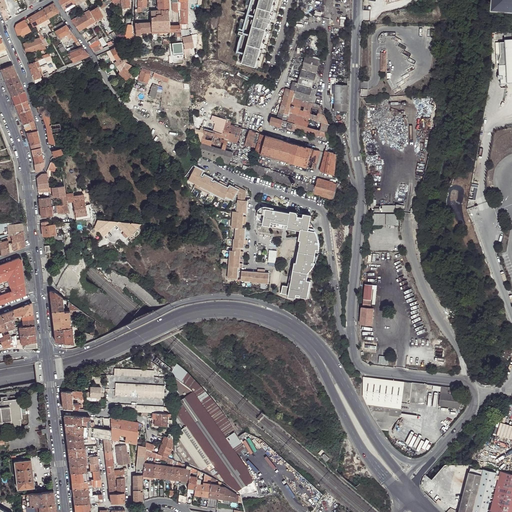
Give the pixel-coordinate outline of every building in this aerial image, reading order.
[(75,2),(73,0),(58,0),(64,9),(68,6),(75,2)] [(131,0),(120,0),(122,7),(122,9),(132,7),(132,3),(131,3),(129,3),(129,0),(130,0),(131,0)] [(158,0),(159,10),(169,10),(168,0),(158,0)] [(258,0),(254,16),(249,35),(244,53),(241,62),(261,67),(274,22),(279,0),(258,0)] [(511,0),(491,0),(491,2),(490,10),(511,11),(511,0)] [(180,25),(180,29),(187,29),(187,2),(180,2),(180,3),(180,9),(178,9),(179,18),(180,25)] [(53,3),(42,10),(48,19),(57,13),(57,14),(59,13),(53,3)] [(91,10),(91,9),(90,10),(96,20),(103,16),(102,14),(97,7),(91,10)] [(42,10),(28,18),(33,27),(36,25),(40,23),(44,21),(48,19),(42,10)] [(96,20),(90,10),(85,13),(86,15),(92,22),(96,20)] [(169,10),(159,10),(150,11),(151,22),(151,32),(170,31),(170,25),(169,10)] [(85,27),(92,22),(86,15),(80,19),(85,27)] [(85,27),(80,19),(77,20),(73,22),(79,31),(80,30),(85,27)] [(15,28),(18,37),(31,31),(24,20),(21,22),(16,24),(15,28)] [(61,23),(53,28),(54,29),(55,31),(65,26),(62,22),(61,23)] [(151,32),(151,22),(140,23),(141,33),(151,32)] [(71,32),(66,25),(65,26),(55,31),(59,38),(69,33),(71,32)] [(125,42),(125,43),(133,40),(133,35),(132,25),(128,25),(124,39),(124,41),(125,42)] [(112,41),(118,38),(113,31),(108,34),(112,41)] [(71,32),(69,33),(76,43),(78,41),(71,32)] [(191,35),(182,37),(185,49),(194,47),(191,35)] [(21,45),(25,54),(34,50),(44,47),(46,46),(43,40),(41,41),(40,40),(43,39),(42,37),(42,38),(40,39),(39,38),(38,37),(37,37),(38,39),(21,45)] [(506,81),(505,41),(503,41),(499,59),(499,64),(498,64),(498,74),(497,74),(497,78),(500,78),(500,83),(509,83),(509,81),(506,81)] [(62,53),(66,50),(62,44),(58,46),(62,53)] [(68,53),(73,62),(89,56),(83,47),(80,48),(68,53)] [(121,57),(116,47),(111,50),(116,60),(121,57)] [(13,64),(6,50),(0,51),(0,67),(1,69),(13,64)] [(113,62),(116,60),(111,50),(107,52),(113,62)] [(35,62),(37,61),(40,60),(41,62),(51,58),(51,59),(54,58),(51,53),(48,54),(34,59),(35,62)] [(308,102),(314,80),(320,58),(306,54),(298,84),(293,82),(291,90),(286,89),(277,119),(271,117),(269,124),(281,127),(328,141),(328,142),(331,142),(334,142),(328,123),(320,105),(316,104),(308,102)] [(125,63),(122,59),(121,57),(116,60),(119,65),(121,69),(123,65),(125,63)] [(35,83),(41,80),(37,70),(35,62),(31,64),(28,65),(35,83)] [(17,74),(13,64),(1,69),(5,79),(17,74)] [(131,74),(127,70),(123,65),(121,69),(119,72),(119,74),(125,80),(128,78),(131,74)] [(150,75),(150,72),(142,69),(139,75),(138,80),(147,83),(150,75)] [(168,83),(169,79),(154,73),(153,77),(168,83)] [(20,80),(17,74),(5,79),(7,86),(20,80)] [(25,91),(20,80),(7,86),(12,96),(25,91)] [(321,82),(314,80),(308,102),(316,104),(320,90),(319,89),(321,82)] [(149,96),(155,98),(155,97),(160,98),(163,87),(153,84),(149,96)] [(335,110),(347,111),(348,85),(343,85),(335,84),(335,110)] [(27,100),(25,91),(12,96),(15,105),(27,100)] [(30,108),(27,100),(15,105),(18,113),(30,108)] [(50,125),(51,125),(50,119),(49,116),(48,113),(41,105),(40,106),(37,107),(39,114),(39,113),(41,112),(46,125),(49,145),(55,144),(53,135),(50,125)] [(33,120),(30,108),(18,113),(23,124),(33,120)] [(193,114),(197,142),(201,143),(207,119),(193,114)] [(201,143),(225,150),(226,147),(228,141),(228,140),(237,142),(241,128),(230,125),(231,121),(226,120),(214,116),(213,119),(217,120),(216,121),(207,119),(201,143)] [(36,131),(33,120),(23,124),(26,133),(36,131)] [(62,133),(60,124),(51,125),(50,125),(53,135),(62,133)] [(39,142),(36,131),(26,133),(30,145),(39,142)] [(302,166),(309,168),(315,169),(320,151),(266,135),(266,136),(260,134),(249,131),(245,145),(256,148),(255,152),(261,154),(302,166)] [(200,155),(229,164),(232,152),(225,150),(201,143),(197,142),(198,155),(200,155)] [(42,153),(41,148),(31,150),(33,156),(42,153)] [(54,157),(62,154),(62,152),(61,149),(57,150),(52,151),(54,157)] [(319,171),(334,174),(336,154),(325,151),(319,171)] [(42,153),(33,156),(34,164),(44,161),(43,160),(42,153)] [(44,161),(34,164),(36,172),(40,170),(41,170),(43,167),(44,166),(44,165),(44,161)] [(51,162),(49,165),(47,170),(54,172),(56,164),(53,162),(52,161),(51,162)] [(249,171),(333,200),(337,184),(318,178),(315,186),(252,163),(249,171)] [(237,194),(237,195),(243,196),(243,191),(240,190),(241,188),(235,185),(233,187),(230,185),(228,188),(225,186),(226,184),(219,180),(218,182),(214,181),(214,182),(210,180),(211,178),(204,174),(203,176),(199,175),(202,170),(198,168),(197,170),(193,168),(189,177),(192,179),(191,181),(195,183),(198,185),(197,188),(205,192),(206,189),(223,197),(225,195),(232,199),(235,193),(237,194)] [(36,178),(38,190),(38,192),(48,191),(47,187),(49,187),(47,174),(47,173),(42,174),(39,176),(36,178)] [(52,187),(53,196),(55,196),(60,196),(66,195),(64,185),(52,187)] [(72,201),(74,207),(85,205),(85,204),(83,194),(78,195),(71,196),(72,201)] [(39,198),(40,207),(51,206),(50,197),(39,198)] [(244,200),(237,199),(236,211),(232,210),(230,226),(234,226),(233,238),(232,238),(231,251),(228,251),(225,278),(235,279),(236,267),(240,268),(240,264),(238,264),(239,255),(241,256),(242,252),(239,251),(239,247),(242,247),(243,243),(245,243),(246,239),(243,239),(244,227),(241,227),(242,223),(244,223),(245,216),(242,215),(242,211),(245,212),(246,200),(244,200)] [(398,225),(397,212),(404,212),(404,204),(383,204),(383,207),(376,207),(375,200),(371,200),(372,225),(398,225)] [(57,212),(57,213),(68,212),(67,204),(61,205),(59,205),(56,205),(57,212)] [(74,207),(75,216),(87,215),(85,205),(74,207)] [(40,207),(41,217),(52,215),(51,206),(40,207)] [(298,295),(304,296),(308,280),(304,279),(305,271),(310,266),(312,263),(315,255),(316,252),(313,251),(314,248),(316,248),(317,244),(316,240),(315,235),(312,227),(310,224),(308,221),(309,215),(302,213),(301,217),(295,216),(296,212),(289,211),(288,212),(274,209),(273,212),(271,212),(272,209),(261,207),(260,207),(258,208),(257,209),(256,212),(255,216),(262,217),(261,224),(269,225),(269,222),(278,224),(278,225),(282,226),(282,223),(286,224),(285,227),(299,230),(297,239),(299,239),(294,262),(292,262),(288,284),(277,282),(275,290),(282,291),(293,294),(294,291),(298,292),(298,295)] [(118,221),(98,220),(95,226),(96,227),(100,232),(103,235),(116,223),(118,221)] [(129,223),(118,221),(116,223),(124,231),(128,236),(129,236),(136,229),(134,227),(137,224),(129,223)] [(71,222),(62,222),(63,236),(72,236),(71,222)] [(12,235),(23,231),(22,223),(7,224),(7,226),(9,234),(0,235),(0,239),(3,238),(7,237),(12,235)] [(42,226),(43,236),(55,234),(54,224),(48,225),(42,226)] [(12,243),(24,238),(23,231),(12,235),(12,243)] [(9,244),(12,243),(12,235),(7,237),(8,240),(4,241),(0,242),(0,246),(1,255),(10,252),(9,244)] [(25,246),(24,238),(12,243),(13,251),(25,246)] [(0,265),(0,281),(1,281),(6,279),(7,281),(11,290),(0,294),(0,304),(21,296),(26,295),(22,259),(19,258),(0,265)] [(266,284),(266,274),(262,273),(262,270),(255,270),(255,272),(239,271),(238,279),(238,281),(249,282),(249,283),(258,283),(266,284)] [(364,283),(363,298),(371,299),(372,283),(364,283)] [(64,310),(63,302),(62,296),(55,291),(54,291),(50,290),(52,311),(64,310)] [(364,300),(363,307),(370,308),(371,301),(364,300)] [(80,309),(70,302),(69,308),(70,311),(76,310),(80,309)] [(28,304),(13,310),(14,316),(17,316),(22,316),(33,314),(31,303),(28,304)] [(370,308),(363,307),(362,307),(360,324),(372,325),(373,308),(370,308)] [(14,316),(13,310),(1,314),(7,329),(11,328),(15,326),(14,321),(14,316)] [(69,317),(68,311),(64,311),(52,313),(53,320),(69,318),(69,317)] [(7,329),(1,314),(0,314),(0,335),(9,333),(7,329)] [(70,327),(69,318),(53,320),(53,325),(54,329),(70,327)] [(35,333),(34,325),(23,327),(19,327),(20,334),(21,336),(35,333)] [(70,327),(54,329),(55,341),(74,343),(73,339),(71,327),(70,327)] [(10,337),(9,334),(9,333),(0,335),(0,339),(1,343),(3,348),(13,345),(10,337)] [(36,342),(35,333),(21,336),(21,339),(16,339),(17,344),(22,343),(36,342)] [(245,451),(238,437),(227,419),(220,409),(209,396),(199,384),(186,371),(187,370),(178,362),(173,370),(171,375),(180,382),(193,392),(200,402),(216,424),(223,434),(238,455),(245,451)] [(154,370),(113,368),(113,375),(154,377),(154,370)] [(247,469),(238,455),(223,434),(216,424),(200,402),(193,392),(180,382),(171,375),(170,374),(170,378),(170,396),(171,401),(171,402),(171,413),(172,435),(173,439),(174,450),(174,451),(174,460),(179,461),(183,464),(187,465),(191,467),(198,470),(205,473),(206,473),(212,477),(216,479),(218,480),(220,481),(221,482),(225,484),(240,493),(250,492),(256,491),(255,486),(251,478),(247,469)] [(432,385),(363,377),(363,396),(371,414),(381,430),(388,431),(389,430),(388,430),(389,424),(393,424),(399,417),(400,417),(402,401),(405,402),(424,404),(427,388),(432,389),(432,385)] [(116,389),(163,392),(163,385),(116,383),(116,389)] [(458,407),(460,394),(448,392),(448,388),(441,386),(439,405),(458,407)] [(97,398),(101,398),(101,387),(90,387),(90,392),(90,397),(97,398)] [(163,398),(163,392),(116,389),(115,396),(163,398)] [(72,409),(72,404),(71,391),(61,391),(62,398),(62,402),(63,408),(72,409)] [(0,405),(0,408),(0,422),(2,422),(3,426),(8,425),(21,424),(18,399),(0,400),(0,405)] [(152,412),(162,413),(162,406),(115,404),(114,411),(141,412),(146,412),(152,412)] [(166,425),(166,413),(162,413),(152,412),(152,420),(154,420),(154,425),(154,427),(158,427),(158,425),(166,425)] [(64,415),(65,423),(82,425),(81,416),(64,415)] [(82,425),(91,426),(91,425),(90,421),(90,416),(81,416),(82,425)] [(129,421),(111,418),(111,428),(112,437),(136,442),(138,430),(137,430),(138,423),(133,422),(133,421),(129,420),(129,421)] [(511,425),(501,422),(497,434),(511,438),(511,425)] [(83,434),(90,436),(91,426),(82,425),(65,423),(66,431),(83,434)] [(95,437),(103,438),(110,439),(112,439),(112,437),(111,428),(103,427),(103,428),(91,426),(90,436),(95,436),(95,437)] [(84,446),(83,440),(83,434),(66,431),(68,447),(84,446)] [(172,449),(174,450),(173,439),(166,437),(164,436),(161,445),(170,448),(172,449)] [(110,444),(110,439),(103,438),(107,466),(110,493),(111,503),(125,502),(125,492),(124,477),(124,476),(127,476),(127,475),(126,469),(126,467),(123,467),(123,469),(113,470),(112,459),(111,449),(110,444)] [(145,449),(151,452),(153,445),(145,442),(144,446),(145,446),(144,449),(145,449)] [(116,446),(118,464),(128,463),(127,453),(126,445),(116,446)] [(142,474),(143,474),(143,476),(154,477),(154,464),(145,463),(144,463),(144,456),(145,449),(144,449),(145,446),(144,446),(139,445),(136,474),(142,474)] [(167,457),(170,448),(161,445),(157,454),(167,457)] [(68,447),(69,456),(85,455),(84,446),(68,447)] [(144,456),(146,456),(155,457),(155,453),(151,452),(145,449),(144,456)] [(154,463),(154,464),(157,465),(158,458),(166,461),(167,457),(157,454),(155,453),(155,457),(155,458),(154,463)] [(90,463),(98,462),(97,455),(91,456),(91,454),(87,454),(85,455),(69,456),(70,465),(86,463),(88,463),(90,463)] [(34,486),(31,459),(14,461),(18,488),(34,486)] [(70,465),(70,472),(86,471),(86,463),(70,465)] [(154,477),(164,478),(166,466),(157,465),(154,464),(154,477)] [(190,472),(191,467),(187,465),(187,469),(183,468),(181,480),(189,482),(190,476),(190,472)] [(469,470),(457,466),(450,491),(454,492),(463,495),(469,470)] [(458,511),(472,511),(483,469),(470,467),(469,470),(463,495),(462,500),(458,511)] [(483,469),(472,511),(486,511),(496,472),(483,469)] [(92,479),(100,479),(99,470),(91,471),(92,479)] [(70,472),(72,481),(87,480),(86,473),(86,471),(70,472)] [(511,511),(511,473),(503,471),(500,471),(500,474),(494,498),(493,500),(491,509),(491,511),(495,511),(511,511)] [(133,475),(133,501),(143,501),(143,491),(141,491),(141,490),(142,490),(142,474),(136,474),(133,475)] [(197,479),(197,477),(193,476),(190,476),(189,482),(188,485),(188,488),(195,489),(197,479)] [(195,491),(194,495),(202,496),(203,485),(203,483),(202,483),(202,484),(200,484),(200,480),(197,479),(195,489),(195,491)] [(72,481),(73,488),(88,487),(87,480),(72,481)] [(209,497),(211,484),(205,483),(203,483),(203,485),(202,496),(209,497)] [(217,498),(219,486),(219,485),(211,484),(209,497),(217,498)] [(73,496),(89,495),(88,487),(73,488),(73,496)] [(238,495),(225,487),(223,499),(237,500),(238,495)] [(23,494),(22,503),(22,504),(28,504),(28,506),(35,506),(55,504),(53,490),(23,494)] [(100,502),(103,501),(102,494),(93,494),(89,495),(89,497),(94,497),(95,502),(98,502),(100,502)] [(179,501),(186,503),(187,496),(180,494),(179,501)] [(89,497),(89,495),(73,496),(74,503),(90,502),(89,497)] [(75,511),(90,511),(90,502),(74,503),(75,511)]
